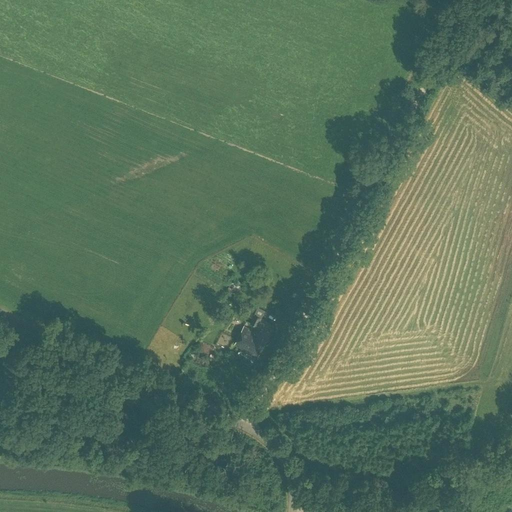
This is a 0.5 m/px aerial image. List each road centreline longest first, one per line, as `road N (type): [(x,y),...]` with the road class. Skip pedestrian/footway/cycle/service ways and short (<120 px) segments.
road 1 (track): [(273,373),(470,0)]
road 2 (unclassified): [(244,427),(0,310)]
